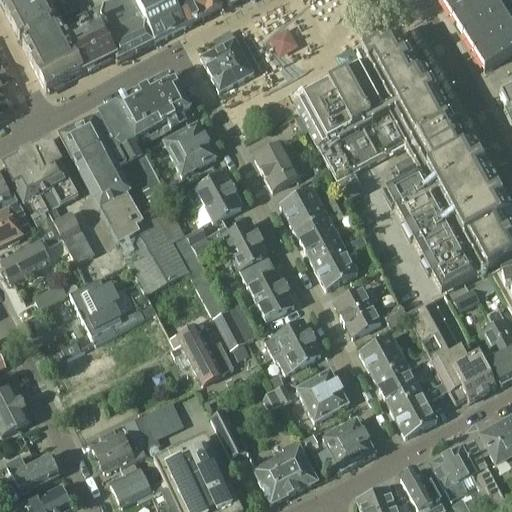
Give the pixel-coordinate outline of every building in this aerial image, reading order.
[(24,43),(25,45),(53,32),(52,29),(55,27),(41,0),(0,0),(0,6),(20,45),(24,43)] [(46,0),(58,24),(89,8),(84,0),(46,0)] [(100,0),(102,3),(107,1),(111,10),(99,16),(96,12),(92,14),(115,61),(114,62),(116,67),(152,49),(139,20),(128,0),(100,0)] [(128,0),(139,20),(152,49),(177,36),(185,32),(169,0),(128,0)] [(169,0),(185,32),(221,13),(214,0),(169,0)] [(223,0),(229,9),(244,0),(223,0)] [(511,0),(440,0),(476,57),(487,74),(511,58),(511,0)] [(80,77),(114,62),(115,61),(92,14),(91,15),(93,19),(59,35),(60,36),(59,36),(80,77)] [(56,38),(53,32),(25,45),(26,47),(22,50),(46,96),(80,77),(59,36),(56,38)] [(366,79),(396,63),(409,56),(401,41),(395,44),(392,40),(356,60),(361,70),(293,108),(347,206),(359,199),(349,181),(381,163),(387,160),(368,125),(386,116),(366,79)] [(201,62),(200,63),(201,65),(207,76),(207,78),(208,77),(211,83),(211,85),(212,85),(218,96),(217,96),(218,98),(220,97),(220,96),(252,79),(235,46),(234,44),(232,45),(233,46),(202,63),(201,62)] [(411,69),(425,95),(386,116),(368,125),(387,160),(405,150),(414,167),(420,177),(406,185),(381,198),(437,302),(462,288),(476,280),(487,275),(510,262),(511,260),(511,232),(505,219),(510,217),(470,145),(475,142),(465,123),(460,126),(421,54),(410,60),(409,56),(396,63),(399,68),(407,71),(411,69)] [(366,79),(386,116),(425,95),(411,69),(407,71),(399,68),(396,63),(366,79)] [(166,81),(154,88),(175,127),(183,123),(185,127),(193,122),(173,83),(166,81)] [(154,88),(142,95),(129,102),(150,140),(157,136),(156,133),(160,130),(162,134),(175,127),(154,88)] [(511,94),(499,100),(511,126),(511,94)] [(129,102),(115,109),(134,144),(140,141),(142,144),(150,140),(129,102)] [(134,144),(115,109),(95,120),(90,123),(88,122),(60,137),(59,141),(73,167),(74,167),(118,249),(128,244),(175,218),(139,150),(138,151),(134,144)] [(216,162),(197,129),(144,157),(153,171),(171,161),(181,181),(216,162)] [(18,163),(47,217),(78,200),(48,147),(33,155),(32,154),(19,162),(19,163),(18,163)] [(283,149),(254,164),(261,176),(260,176),(265,185),(265,184),(272,197),(300,181),(307,177),(302,167),(295,171),(283,149)] [(62,245),(52,227),(47,217),(18,163),(3,171),(48,253),(62,245)] [(344,208),(405,319),(423,309),(462,288),(406,185),(420,177),(414,167),(390,180),(381,163),(349,181),(359,199),(347,206),(344,208)] [(213,228),(241,213),(234,200),(235,200),(231,191),(229,191),(223,179),(187,198),(195,214),(203,210),(213,228)] [(0,220),(19,211),(14,201),(9,203),(0,183),(0,220)] [(311,194),(279,211),(294,237),(326,220),(311,194)] [(333,217),(343,211),(339,202),(328,208),(333,217)] [(19,211),(0,220),(0,251),(21,241),(15,229),(25,224),(19,211)] [(343,211),(333,217),(337,225),(348,219),(343,211)] [(62,245),(63,244),(80,235),(71,217),(52,227),(62,245)] [(186,241),(187,240),(175,218),(128,244),(140,265),(129,272),(147,301),(188,278),(171,248),(186,241)] [(326,220),(294,237),(311,268),(342,251),(326,220)] [(249,228),(221,243),(214,247),(218,256),(225,252),(239,277),(267,262),(261,249),(262,248),(257,240),(256,240),(249,228)] [(201,232),(187,240),(192,249),(206,241),(201,232)] [(63,244),(87,292),(100,285),(80,245),(84,243),(80,235),(63,244)] [(171,248),(188,278),(213,322),(227,314),(215,293),(214,290),(196,259),(191,251),(186,241),(171,248)] [(361,241),(342,251),(311,268),(325,295),(357,278),(347,259),(366,249),(361,241)] [(39,274),(50,269),(38,247),(28,252),(0,266),(0,268),(11,289),(40,275),(39,274)] [(282,290),(267,262),(239,277),(265,326),(294,311),(287,299),(288,298),(284,289),(282,290)] [(511,267),(499,275),(490,280),(511,319),(511,267)] [(100,285),(87,292),(69,301),(91,344),(92,344),(95,351),(125,337),(119,324),(121,323),(115,311),(113,312),(112,310),(119,306),(111,289),(103,292),(100,285)] [(59,288),(32,302),(39,315),(67,300),(59,288)] [(340,323),(344,331),(345,330),(352,343),(380,328),(369,307),(377,303),(371,292),(363,296),(362,294),(334,310),(341,322),(340,323)] [(470,296),(453,306),(458,316),(476,306),(470,296)] [(245,346),(256,340),(237,306),(227,311),(245,346)] [(399,309),(381,318),(389,332),(407,323),(399,309)] [(443,387),(447,396),(455,409),(466,403),(469,408),(496,393),(478,360),(468,366),(460,352),(450,358),(423,309),(405,319),(420,346),(434,339),(442,353),(428,361),(443,387)] [(511,324),(511,322),(504,326),(497,314),(486,320),(493,332),(511,367),(511,324)] [(228,315),(213,323),(230,355),(245,347),(228,315)] [(273,361),(278,358),(311,340),(310,338),(309,339),(302,327),(275,341),(265,347),(273,361)] [(208,353),(204,345),(196,330),(169,346),(174,354),(181,350),(184,356),(178,360),(184,370),(189,366),(203,390),(232,374),(218,348),(208,353)] [(486,364),(501,390),(511,384),(511,367),(493,332),(481,338),(493,360),(486,364)] [(247,346),(252,355),(266,348),(265,347),(275,341),(271,333),(247,346)] [(285,379),(320,360),(314,348),(315,347),(311,340),(278,358),(273,361),(274,365),(277,364),(285,379)] [(373,385),(405,368),(391,341),(359,358),(373,385)] [(82,358),(67,365),(71,373),(68,375),(76,390),(120,368),(109,344),(82,358)] [(67,365),(82,358),(76,347),(61,354),(67,365)] [(422,399),(405,368),(373,385),(390,416),(422,399)] [(314,427),(348,409),(330,375),(296,394),(314,427)] [(390,416),(404,443),(436,426),(426,407),(437,401),(447,396),(443,387),(422,399),(390,416)] [(283,390),(274,395),(273,393),(266,397),(262,404),(267,412),(273,413),(281,409),(291,404),(283,390)] [(0,440),(1,442),(30,428),(13,392),(0,398),(0,440)] [(230,464),(244,457),(224,416),(209,423),(230,464)] [(511,424),(503,430),(511,446),(511,424)] [(375,459),(356,425),(322,443),(340,477),(375,459)] [(511,446),(503,430),(492,435),(489,435),(483,438),(483,441),(479,443),(495,471),(505,465),(509,473),(511,471),(511,446)] [(121,439),(92,454),(104,477),(119,470),(121,474),(145,461),(140,449),(135,451),(137,455),(130,458),(121,439)] [(224,487),(223,488),(214,468),(218,466),(205,440),(153,464),(163,486),(168,495),(175,511),(239,511),(229,490),(228,489),(227,488),(226,488),(225,487),(224,487)] [(495,511),(506,507),(472,446),(461,452),(461,451),(430,468),(444,495),(445,494),(450,504),(466,495),(460,485),(471,479),(487,511),(495,511)] [(275,459),(274,460),(293,498),(316,487),(299,452),(277,463),(275,459)] [(293,498),(274,460),(267,464),(266,461),(253,468),(256,474),(253,475),(270,510),(293,498)] [(21,500),(58,481),(48,461),(22,474),(18,467),(7,473),(11,480),(10,480),(14,486),(3,492),(9,505),(11,504),(12,506),(20,503),(19,500),(21,499),(21,500)] [(151,503),(168,495),(163,486),(148,493),(139,475),(110,490),(121,511),(123,511),(137,506),(138,510),(151,503)] [(442,511),(439,505),(440,505),(424,477),(418,481),(416,476),(399,485),(414,511),(442,511)] [(68,511),(59,493),(41,501),(40,498),(29,504),(29,505),(13,511),(68,511)] [(393,511),(387,494),(357,506),(359,511),(393,511)] [(175,511),(168,495),(151,503),(155,511),(175,511)]
